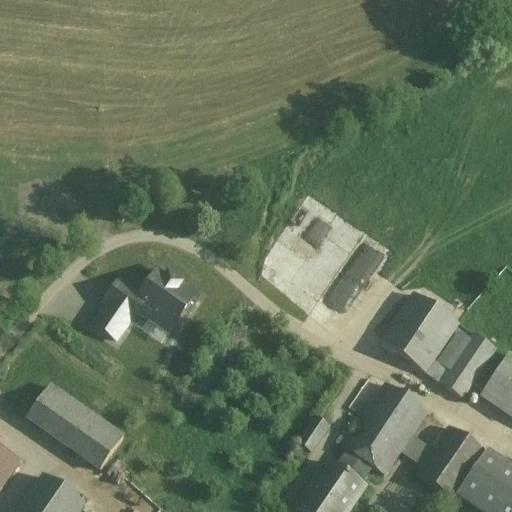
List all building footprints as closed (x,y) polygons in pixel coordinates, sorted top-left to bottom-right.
[(170,332),(197,293),(170,275),(167,279),(159,273),(140,300),(129,293),(122,303),(133,312),(149,322),(153,317),(168,329),(167,331),(170,332)] [(122,303),(129,293),(120,286),(105,306),(107,307),(115,313),(122,303)] [(456,327),(415,298),(381,348),(422,376),(432,363),(456,327)] [(126,321),(133,312),(122,303),(115,313),(126,321)] [(130,323),(126,321),(115,313),(107,307),(94,328),(116,343),(130,323)] [(458,335),(437,366),(432,363),(422,376),(460,403),(495,353),(474,338),(470,343),(458,335)] [(511,364),(507,361),(481,399),(511,419),(511,364)] [(385,387),(342,450),(348,453),(372,470),(384,478),(400,455),(411,438),(426,416),(385,387)] [(123,440),(49,389),(26,422),(100,473),(123,440)] [(328,429),(315,420),(298,445),(311,454),(328,429)] [(487,457),(448,430),(432,453),(421,470),(415,478),(454,505),(487,457)] [(432,453),(411,438),(400,455),(421,470),(432,453)] [(0,492),(20,463),(0,449),(0,492)] [(372,470),(348,453),(336,470),(360,487),(372,470)] [(336,470),(327,464),(296,510),(298,511),(347,511),(363,489),(360,487),(336,470)] [(42,479),(19,511),(80,511),(83,508),(42,479)]
